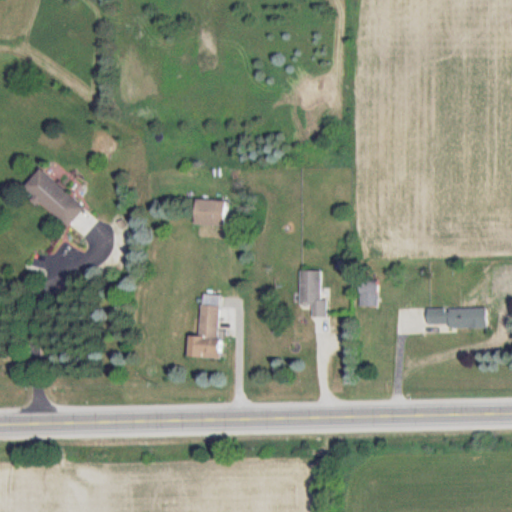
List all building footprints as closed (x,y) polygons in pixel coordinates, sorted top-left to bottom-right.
[(69,227),(86,209),(43,168),(26,187),(69,227)] [(197,225),(228,227),(230,201),(198,199),(197,225)] [(302,271),(302,306),(314,306),(314,317),(327,317),(327,271),(302,271)] [(362,308),(379,308),(379,282),(362,282),(362,308)] [(223,296),(203,296),(202,336),(192,336),(191,357),(221,358),(223,296)] [(429,310),(429,326),(452,326),(452,330),(489,330),(489,309),(429,310)]
